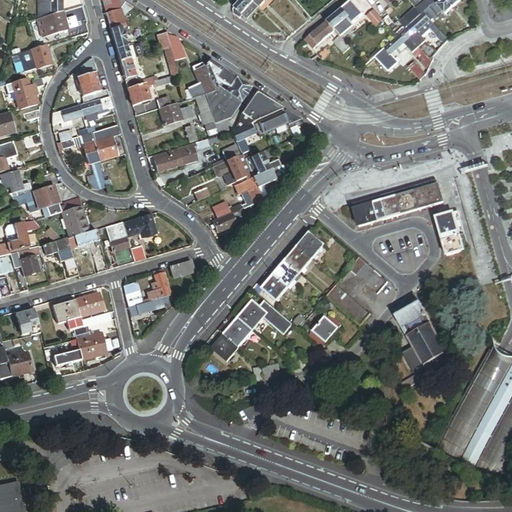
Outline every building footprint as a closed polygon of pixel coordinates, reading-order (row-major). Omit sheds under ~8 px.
[(49,0),(50,2),(39,2),(39,19),(42,18),(53,15),(52,0),(49,0)] [(52,0),(53,15),(63,12),(62,0),(52,0)] [(81,0),(62,0),(63,12),(83,7),(81,0)] [(123,0),(104,0),(108,15),(117,13),(121,26),(123,25),(124,28),(127,27),(122,12),(128,3),(123,0)] [(243,15),(254,2),(251,0),(242,0),(236,8),(236,9),(243,15)] [(423,0),(425,1),(416,9),(421,16),(424,14),(436,3),(438,0),(423,0)] [(459,0),(443,0),(438,5),(442,10),(446,15),(461,1),(460,0),(459,0)] [(248,19),(259,7),(254,2),(243,15),(248,19)] [(352,2),(342,10),(349,19),(348,20),(352,25),(363,16),(352,2)] [(438,5),(436,3),(424,14),(430,21),(432,19),(442,10),(438,5)] [(87,21),(83,7),(63,12),(68,30),(85,25),(86,24),(86,21),(87,21)] [(411,25),(421,16),(416,9),(411,13),(413,15),(407,20),(409,23),(411,25)] [(349,19),(342,10),(327,23),(334,32),(348,20),(349,19)] [(63,12),(53,15),(42,18),(47,37),(67,31),(68,31),(68,30),(63,12)] [(117,13),(108,15),(118,49),(129,46),(124,28),(123,25),(121,26),(117,13)] [(430,21),(424,14),(421,16),(411,25),(409,26),(404,31),(411,39),(418,33),(430,21)] [(47,37),(42,18),(39,19),(37,20),(40,33),(36,34),(38,39),(47,37)] [(430,30),(435,26),(433,24),(430,21),(418,33),(422,37),(430,30)] [(334,32),(327,23),(305,41),(314,51),(335,33),(334,32)] [(88,33),(85,25),(68,30),(68,31),(67,31),(69,39),(88,33)] [(441,32),(435,26),(430,30),(436,36),(441,32)] [(176,35),(167,29),(168,33),(172,47),(172,48),(179,46),(176,35)] [(411,39),(404,31),(397,38),(385,49),(392,56),(397,51),(405,45),(411,39)] [(442,43),(447,39),(441,32),(436,36),(442,43)] [(172,47),(168,33),(163,34),(163,36),(166,45),(163,46),(164,49),(165,48),(172,47)] [(418,33),(411,39),(418,46),(425,40),(422,37),(418,33)] [(340,37),(333,43),(344,55),(350,49),(340,37)] [(418,46),(411,39),(405,45),(408,49),(429,72),(433,62),(420,49),(418,46)] [(435,57),(438,53),(426,42),(420,49),(433,62),(435,57)] [(137,56),(134,44),(129,46),(132,58),(137,56)] [(408,49),(405,45),(397,51),(401,56),(408,49)] [(51,65),(46,46),(30,50),(36,69),(51,65)] [(132,58),(129,46),(118,49),(121,61),(131,58),(132,58)] [(172,48),(172,47),(165,48),(172,73),(173,76),(179,74),(172,48)] [(392,56),(385,49),(380,53),(376,57),(378,60),(387,61),(392,56)] [(252,90),(198,51),(203,63),(204,65),(211,82),(215,92),(227,120),(230,119),(252,90)] [(364,56),(361,59),(367,65),(376,57),(380,53),(377,51),(368,59),(364,56)] [(131,58),(121,61),(129,88),(134,86),(140,85),(140,82),(139,79),(138,79),(136,73),(135,73),(131,58)] [(87,63),(82,67),(84,77),(97,73),(94,60),(93,60),(87,63)] [(424,79),(427,76),(413,61),(407,66),(421,82),(424,79)] [(204,65),(195,69),(201,83),(202,85),(211,82),(204,65)] [(97,73),(84,77),(77,78),(83,97),(83,98),(100,93),(100,92),(98,87),(100,86),(97,73)] [(148,83),(173,76),(172,73),(140,82),(140,85),(148,83)] [(157,88),(182,81),(179,74),(173,76),(148,83),(149,88),(156,86),(157,88)] [(44,84),(42,76),(27,80),(29,88),(35,87),(44,84)] [(27,80),(11,84),(13,92),(15,102),(18,101),(28,98),(32,97),(29,88),(27,80)] [(215,92),(211,82),(202,85),(206,95),(215,92)] [(153,102),(149,88),(148,83),(140,85),(134,86),(139,106),(153,102)] [(201,83),(190,88),(194,98),(197,97),(205,95),(206,95),(202,85),(201,83)] [(134,86),(129,88),(134,107),(139,106),(134,86)] [(84,105),(109,98),(107,90),(100,92),(100,93),(83,98),(83,97),(82,98),(84,105)] [(227,120),(215,92),(206,95),(205,95),(215,124),(227,120)] [(277,106),(256,93),(242,114),(247,118),(244,123),(237,125),(233,133),(251,125),(284,110),(277,106)] [(215,124),(205,95),(197,97),(202,114),(200,115),(203,124),(205,124),(207,131),(216,128),(215,124)] [(32,97),(28,98),(30,108),(37,106),(34,96),(32,97)] [(160,108),(172,105),(170,96),(158,100),(160,108)] [(28,98),(18,101),(21,111),(30,108),(28,98)] [(109,98),(98,101),(101,112),(107,110),(112,109),(109,98)] [(101,112),(98,101),(79,107),(82,117),(97,113),(101,112)] [(180,110),(178,103),(172,105),(160,108),(165,125),(194,117),(191,107),(180,110)] [(82,117),(79,107),(61,112),(64,122),(71,121),(82,117)] [(40,117),(40,108),(23,113),(25,121),(40,117)] [(295,117),(287,111),(283,113),(286,120),(288,119),(295,117)] [(64,122),(61,112),(53,114),(53,118),(53,122),(53,126),(61,123),(64,122)] [(286,120),(283,113),(259,124),(261,130),(263,135),(269,132),(272,131),(288,124),(287,122),(286,120)] [(10,114),(0,116),(0,136),(6,135),(15,132),(10,114)] [(247,118),(242,114),(237,125),(244,123),(247,118)] [(295,117),(288,119),(289,122),(287,122),(288,124),(288,126),(301,121),(299,119),(295,117)] [(232,130),(227,120),(215,124),(216,128),(218,133),(232,130)] [(251,125),(233,133),(237,142),(244,139),(255,134),(251,125)] [(290,129),(294,139),(301,136),(297,126),(290,129)] [(185,130),(189,146),(192,145),(196,144),(197,143),(193,128),(185,130)] [(72,140),(69,132),(58,135),(61,143),(72,140)] [(94,143),(91,134),(88,135),(81,137),(80,137),(83,146),(94,143)] [(40,135),(24,139),(26,149),(42,144),(40,136),(40,135)] [(83,146),(80,137),(72,140),(61,143),(62,150),(73,147),(75,150),(84,148),(83,146)] [(113,138),(94,143),(100,162),(118,157),(113,138)] [(252,158),(244,139),(237,142),(242,155),(245,160),(250,158),(252,158)] [(17,156),(12,142),(0,145),(1,150),(4,160),(17,156)] [(100,162),(94,143),(83,146),(84,148),(89,165),(92,164),(100,162)] [(178,149),(183,165),(197,161),(193,148),(192,145),(189,146),(178,149)] [(226,162),(240,156),(236,147),(222,153),(226,162)] [(178,149),(153,156),(158,173),(183,165),(178,149)] [(248,167),(245,160),(242,155),(240,156),(226,162),(227,164),(229,169),(226,170),(228,175),(231,173),(235,182),(245,178),(241,170),(248,167)] [(262,155),(251,160),(258,177),(270,172),(267,165),(262,155)] [(251,160),(250,158),(245,160),(248,167),(253,179),(258,177),(251,160)] [(281,167),(283,166),(280,160),(267,165),(270,172),(271,171),(281,167)] [(277,185),(297,160),(283,166),(281,167),(283,173),(274,177),(276,181),(275,181),(277,185)] [(103,176),(100,162),(92,164),(96,178),(89,180),(92,189),(100,190),(107,188),(103,176)] [(253,179),(248,167),(241,170),(245,178),(235,182),(231,173),(228,175),(226,170),(229,169),(227,164),(219,167),(223,176),(222,176),(227,187),(245,179),(246,182),(253,179)] [(283,173),(281,167),(271,171),(274,177),(283,173)] [(271,171),(270,172),(258,177),(253,179),(257,189),(264,186),(267,185),(275,181),(276,181),(274,177),(271,171)] [(0,177),(2,188),(4,190),(12,188),(14,194),(22,192),(21,187),(17,172),(0,176),(0,177)] [(54,172),(53,173),(40,177),(44,189),(53,186),(57,184),(54,174),(54,172)] [(257,189),(253,179),(246,182),(243,183),(248,192),(254,206),(263,202),(263,201),(257,189)] [(437,181),(413,188),(420,210),(444,203),(439,186),(437,181)] [(243,183),(234,187),(238,196),(248,192),(243,183)] [(446,184),(439,186),(444,203),(451,201),(446,184)] [(14,194),(12,188),(4,190),(13,199),(31,193),(29,185),(21,187),(22,192),(14,194)] [(49,216),(62,212),(53,186),(44,189),(34,192),(36,199),(39,210),(47,208),(49,216)] [(264,186),(257,189),(263,201),(268,195),(265,188),(264,186)] [(420,210),(413,188),(395,194),(401,216),(420,210)] [(197,204),(210,198),(207,192),(206,190),(194,196),(197,204)] [(36,199),(34,192),(31,193),(13,199),(19,205),(27,203),(26,202),(36,199)] [(401,216),(395,194),(380,198),(387,220),(401,216)] [(82,206),(79,197),(65,201),(68,210),(82,206)] [(387,220),(380,198),(372,200),(378,223),(387,220)] [(378,223),(372,200),(352,206),(359,228),(378,223)] [(230,210),(232,215),(242,211),(243,210),(242,207),(241,205),(230,210)] [(89,233),(82,206),(68,210),(62,212),(69,239),(89,233)] [(245,218),(242,211),(232,215),(231,215),(236,225),(241,223),(245,218)] [(436,219),(443,242),(465,236),(458,212),(436,219)] [(236,225),(231,215),(213,224),(213,226),(215,229),(217,234),(236,226),(236,225)] [(150,225),(148,216),(124,224),(126,233),(139,229),(150,225)] [(7,245),(9,254),(30,248),(29,243),(28,241),(30,240),(31,243),(38,241),(36,233),(29,235),(28,231),(39,227),(34,222),(33,220),(25,222),(14,225),(18,242),(12,244),(7,245)] [(18,242),(14,225),(7,227),(12,244),(18,242)] [(142,239),(153,235),(150,225),(139,229),(142,239)] [(58,241),(48,229),(44,233),(54,243),(58,241)] [(98,240),(95,231),(89,233),(69,239),(66,239),(69,247),(76,245),(76,247),(98,240)] [(310,235),(298,249),(312,261),(324,247),(310,235)] [(465,236),(443,242),(447,257),(469,251),(465,236)] [(129,247),(125,237),(109,242),(112,252),(129,247)] [(52,244),(51,244),(42,246),(43,249),(45,255),(57,253),(68,249),(66,241),(52,244)] [(12,244),(0,246),(0,257),(1,257),(0,253),(0,252),(2,251),(1,247),(7,245),(12,244)] [(98,258),(103,256),(99,244),(94,246),(98,258)] [(8,255),(10,255),(9,254),(7,245),(1,247),(2,251),(0,252),(0,253),(1,257),(8,255)] [(72,258),(69,249),(68,249),(57,253),(59,261),(62,260),(72,258)] [(312,261),(298,249),(285,263),(299,275),(312,261)] [(132,260),(144,257),(142,251),(131,255),(132,260)] [(20,259),(18,252),(10,255),(8,255),(11,265),(21,262),(20,259)] [(37,254),(34,255),(20,259),(21,262),(25,276),(42,271),(37,254)] [(97,273),(107,270),(103,256),(98,258),(93,259),(97,273)] [(6,257),(0,258),(0,274),(11,271),(6,257)] [(67,278),(77,275),(72,258),(62,260),(67,278)] [(388,284),(359,259),(349,271),(378,296),(388,284)] [(191,262),(170,268),(174,279),(195,273),(191,262)] [(288,289),(299,275),(285,263),(274,276),(288,289)] [(171,296),(164,273),(155,276),(154,276),(156,284),(161,299),(171,296)] [(276,302),(288,289),(274,276),(262,290),(276,302)] [(0,289),(2,297),(9,295),(3,277),(0,277),(0,289)] [(12,295),(19,293),(15,279),(8,281),(12,295)] [(161,299),(156,284),(151,285),(154,293),(147,295),(148,298),(153,297),(154,301),(161,299)] [(369,316),(336,287),(326,298),(360,327),(369,316)] [(139,291),(126,296),(126,297),(131,296),(134,307),(136,306),(137,306),(136,302),(142,300),(139,291)] [(99,294),(75,301),(80,319),(104,312),(99,294)] [(165,310),(173,303),(171,296),(161,299),(154,301),(157,310),(158,313),(165,310)] [(324,296),(315,306),(318,308),(326,298),(324,296)] [(137,306),(154,301),(153,297),(148,298),(142,300),(136,302),(137,306)] [(80,319),(75,301),(52,307),(58,325),(66,323),(80,319)] [(139,315),(157,310),(154,301),(137,306),(136,306),(139,315)] [(253,302),(238,319),(253,332),(264,319),(268,315),(261,309),(253,302)] [(293,326),(266,303),(261,309),(268,315),(264,319),(284,336),(293,326)] [(423,367),(443,355),(448,353),(431,324),(419,303),(407,310),(395,317),(394,317),(412,348),(423,367)] [(134,307),(131,308),(133,317),(139,315),(136,306),(134,307)] [(26,318),(25,313),(15,316),(18,325),(19,328),(21,336),(31,333),(30,328),(26,318)] [(30,328),(38,326),(35,315),(26,318),(30,328)] [(328,316),(325,319),(338,330),(341,327),(328,316)] [(90,326),(96,324),(94,317),(81,321),(83,328),(90,326)] [(80,319),(66,323),(69,332),(83,328),(81,321),(80,319)] [(253,332),(238,319),(223,336),(238,349),(253,332)] [(325,319),(313,333),(326,344),(338,330),(325,319)] [(31,336),(41,334),(38,326),(30,328),(31,333),(31,336)] [(313,333),(308,339),(322,350),(326,344),(313,333)] [(102,334),(76,340),(78,348),(79,351),(82,361),(107,354),(102,334)] [(227,363),(238,349),(223,336),(211,349),(227,363)] [(435,451),(461,466),(479,432),(486,436),(506,397),(511,385),(511,360),(509,360),(504,357),(503,356),(501,356),(499,354),(496,350),(495,348),(494,345),(494,342),(494,339),(435,451)] [(13,348),(12,341),(2,343),(3,350),(13,348)] [(450,367),(443,355),(423,367),(412,348),(403,353),(420,384),(450,367)] [(329,350),(324,352),(329,361),(334,358),(329,350)] [(68,364),(82,361),(79,351),(76,352),(54,358),(56,367),(65,365),(68,364)] [(6,359),(6,362),(10,378),(32,373),(27,354),(6,359)] [(298,356),(291,357),(293,370),(301,369),(298,356)] [(10,378),(6,362),(0,363),(0,380),(6,379),(10,378)] [(273,380),(282,378),(279,366),(271,368),(273,380)] [(265,382),(273,380),(271,368),(262,370),(265,382)] [(253,371),(255,384),(263,382),(261,369),(253,371)] [(414,376),(401,384),(404,390),(418,383),(414,376)] [(511,385),(506,397),(486,436),(489,437),(511,394),(511,385)] [(496,441),(479,475),(506,489),(511,476),(511,394),(489,437),(496,441)] [(461,466),(479,475),(496,441),(489,437),(486,436),(479,432),(461,466)] [(21,483),(0,487),(0,511),(27,511),(23,491),(21,483)]
